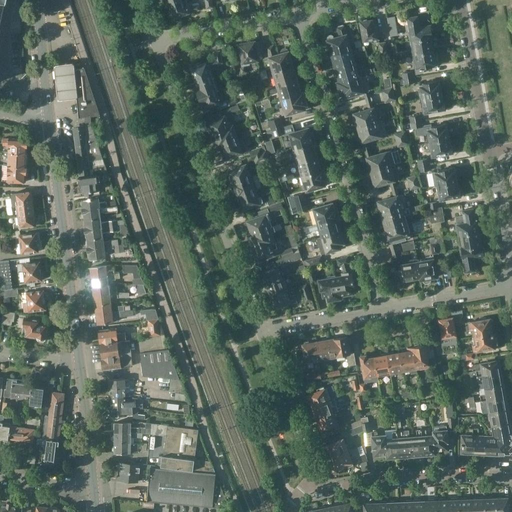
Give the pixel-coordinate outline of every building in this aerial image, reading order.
[(192,12),(200,10),(198,3),(192,4),(191,2),(187,3),(186,0),(174,0),(168,2),(169,3),(169,4),(168,6),(170,9),(171,10),(171,9),(175,20),(176,20),(176,21),(177,21),(178,21),(179,21),(180,20),(181,20),(181,19),(182,18),(182,17),(182,16),(182,15),(192,12)] [(407,18),(411,41),(431,38),(433,37),(432,34),(433,33),(432,30),(431,29),(430,25),(423,26),(421,15),(409,17),(409,18),(407,18)] [(398,34),(395,17),(387,19),(391,36),(398,34)] [(372,43),(379,41),(375,19),(369,21),(367,20),(364,20),(363,22),(361,22),(364,41),(372,39),(372,43)] [(332,55),(350,49),(344,26),(343,27),(342,25),(337,27),(338,28),(337,28),(339,37),(334,38),(334,37),(333,36),(332,35),(331,35),(330,35),(329,36),(328,36),(328,37),(327,37),(327,38),(327,39),(327,40),(328,41),(332,55)] [(411,41),(414,55),(433,51),(431,38),(411,41)] [(262,53),(262,49),(261,49),(260,41),(252,43),(250,42),(246,42),(246,44),(239,45),(243,65),(258,62),(256,54),(262,53)] [(392,43),(386,44),(387,53),(388,58),(389,60),(395,58),(392,43)] [(272,68),(274,73),(292,67),(288,52),(287,50),(286,50),(286,49),(285,49),(284,49),(283,50),(282,50),(281,51),(281,52),(281,53),(281,54),(276,56),(273,46),(267,48),(271,61),(265,63),(266,69),(272,68)] [(335,66),(335,67),(345,65),(345,67),(355,64),(350,49),(332,55),(334,61),(333,62),(334,67),(335,66)] [(197,82),(197,84),(211,78),(208,70),(214,68),(214,67),(222,64),(220,51),(214,53),(215,60),(199,66),(198,65),(198,64),(197,63),(196,63),(195,63),(194,63),(193,63),(193,64),(192,64),(192,65),(191,65),(191,66),(191,67),(192,68),(195,77),(194,79),(195,82),(197,83),(197,82)] [(436,67),(433,51),(414,55),(415,61),(413,62),(415,74),(424,73),(423,69),(436,67)] [(339,82),(358,77),(355,64),(345,67),(345,65),(335,67),(337,72),(335,72),(337,77),(338,77),(339,82)] [(57,102),(77,100),(74,65),(54,67),(57,102)] [(274,73),(278,86),(298,80),(295,73),(294,73),(292,67),(274,73)] [(80,118),(81,118),(99,116),(83,69),(84,69),(84,68),(83,68),(82,68),(75,71),(75,70),(74,70),(74,71),(73,72),(74,72),(77,100),(79,117),(78,117),(78,118),(79,118),(79,119),(80,119),(80,118)] [(363,92),(358,77),(339,82),(337,83),(341,95),(343,94),(344,98),(363,92)] [(195,92),(197,98),(216,91),(211,78),(197,84),(194,85),(196,91),(195,92)] [(404,87),(414,85),(413,78),(403,79),(404,87)] [(278,86),(282,99),(300,94),(299,88),(300,87),(298,80),(278,86)] [(422,99),(441,95),(439,81),(422,83),(423,85),(420,85),(422,99)] [(381,91),(383,98),(394,94),(392,88),(381,91)] [(215,105),(223,102),(221,97),(219,98),(216,91),(197,98),(199,104),(201,103),(203,110),(211,107),(211,108),(215,106),(215,105)] [(303,93),(300,94),(282,99),(284,107),(280,109),(282,116),(305,110),(304,106),(307,105),(303,93)] [(396,101),(394,94),(383,98),(385,104),(396,101)] [(422,99),(425,114),(445,110),(444,102),(442,102),(441,95),(422,99)] [(356,119),(359,127),(377,122),(372,104),(368,105),(369,110),(354,114),(354,115),(353,115),(353,116),(352,116),(352,117),(353,118),(354,119),(355,119),(356,119)] [(208,125),(212,135),(229,129),(224,116),(207,122),(208,125)] [(271,128),(271,129),(282,126),(280,118),(261,123),(263,130),(271,128)] [(412,130),(422,127),(421,121),(411,123),(412,130)] [(382,136),(377,122),(359,127),(361,136),(361,137),(361,138),(363,138),(363,140),(362,141),(364,147),(364,148),(365,148),(366,148),(366,147),(366,146),(368,146),(367,141),(382,136)] [(429,142),(449,139),(446,124),(430,127),(430,128),(427,128),(429,142)] [(84,147),(98,145),(91,125),(85,126),(85,125),(80,126),(73,129),(75,149),(84,147)] [(271,129),(272,130),(267,132),(269,139),(284,134),(282,126),(271,129)] [(217,148),(220,147),(238,140),(233,127),(229,129),(212,135),(217,148)] [(289,134),(292,141),(294,149),(313,144),(315,143),(312,132),(310,133),(309,128),(289,134)] [(396,140),(406,138),(405,132),(395,135),(396,140)] [(409,145),(406,138),(396,140),(399,148),(409,145)] [(8,146),(8,153),(26,154),(27,149),(27,139),(8,139),(3,139),(3,146),(8,146)] [(242,139),(238,140),(220,147),(220,148),(220,150),(221,153),(222,153),(223,153),(225,159),(231,157),(231,158),(236,156),(235,155),(246,151),(242,139)] [(431,153),(432,157),(453,153),(452,146),(450,146),(449,139),(429,142),(427,143),(429,154),(431,153)] [(251,156),(267,150),(267,149),(265,149),(263,141),(247,147),(251,156)] [(272,141),(265,143),(269,155),(275,153),(272,141)] [(298,163),(317,157),(313,144),(294,149),(298,163)] [(84,147),(75,149),(78,165),(85,164),(95,163),(94,160),(103,159),(98,145),(84,147)] [(271,160),(267,150),(251,156),(253,163),(254,162),(255,166),(271,160)] [(372,157),(370,152),(368,153),(368,152),(367,152),(366,152),(366,153),(368,160),(369,159),(369,162),(368,162),(368,163),(371,172),(394,165),(392,157),(388,158),(386,153),(372,157)] [(7,166),(27,167),(27,166),(26,166),(26,161),(27,160),(28,154),(26,154),(8,153),(7,166)] [(317,157),(298,163),(302,176),(321,170),(317,157)] [(85,164),(78,165),(79,177),(78,177),(79,180),(86,179),(108,176),(104,164),(95,165),(95,163),(85,164)] [(235,169),(229,171),(231,177),(230,178),(232,184),(250,178),(245,165),(239,167),(239,166),(235,168),(235,169)] [(371,172),(374,181),(373,181),(372,182),(372,183),(372,184),(373,185),(374,186),(375,186),(389,181),(391,186),(395,185),(394,180),(399,179),(394,165),(371,172)] [(420,173),(430,171),(429,165),(418,166),(420,173)] [(26,175),(27,167),(7,166),(6,182),(25,182),(26,175)] [(438,186),(457,182),(454,168),(438,171),(439,172),(435,173),(438,186)] [(323,170),(321,170),(302,176),(306,191),(325,185),(324,180),(326,180),(323,170)] [(409,184),(420,181),(418,175),(407,178),(409,184)] [(109,179),(108,176),(86,179),(79,180),(79,183),(81,183),(83,192),(83,191),(84,192),(85,192),(86,196),(99,195),(98,181),(109,179)] [(234,195),(236,195),(236,196),(258,189),(254,179),(251,180),(250,178),(232,184),(234,190),(233,192),(234,195)] [(420,181),(409,184),(410,190),(422,187),(420,181)] [(438,186),(440,201),(461,197),(459,189),(458,189),(457,182),(438,186)] [(257,204),(259,209),(277,202),(275,198),(266,201),(266,200),(263,201),(258,189),(236,196),(236,197),(237,197),(239,203),(241,203),(243,209),(249,207),(250,208),(253,206),(253,205),(257,204)] [(12,198),(13,206),(32,204),(32,201),(33,200),(32,197),(31,197),(30,191),(12,194),(12,190),(2,190),(1,195),(7,195),(7,198),(12,198)] [(378,202),(382,216),(407,208),(405,202),(407,202),(406,197),(405,197),(404,195),(399,196),(397,191),(393,192),(394,197),(378,202)] [(288,198),(290,206),(305,201),(303,193),(288,198)] [(82,207),(83,211),(107,208),(107,207),(107,202),(99,203),(98,198),(82,200),(82,201),(81,202),(81,206),(82,206),(82,207)] [(308,209),(306,203),(305,201),(290,206),(292,213),(308,209)] [(281,203),(270,208),(271,213),(283,208),(281,203)] [(318,224),(337,219),(339,218),(336,208),(334,208),(332,203),(313,209),(318,224)] [(13,206),(15,217),(34,215),(32,204),(13,206)] [(111,206),(107,207),(107,208),(83,211),(83,213),(83,214),(82,215),(82,218),(84,219),(84,220),(101,218),(100,213),(118,211),(117,206),(116,206),(113,206),(111,206)] [(410,208),(407,208),(382,216),(386,230),(405,224),(403,216),(417,212),(416,206),(410,208)] [(439,208),(428,210),(428,211),(429,211),(431,224),(445,221),(442,207),(439,208)] [(254,219),(247,221),(249,227),(248,228),(249,231),(251,232),(252,234),(271,227),(269,220),(271,219),(268,208),(258,212),(260,217),(258,217),(258,216),(254,218),(254,219)] [(457,224),(459,235),(478,232),(476,220),(475,220),(473,209),(463,211),(465,222),(457,224)] [(15,217),(15,223),(13,224),(14,229),(35,226),(34,220),(35,219),(35,216),(34,216),(34,215),(15,217)] [(117,226),(120,225),(125,224),(124,220),(116,221),(116,220),(101,222),(101,218),(84,220),(84,221),(83,222),(83,225),(85,226),(84,227),(85,230),(117,226)] [(304,234),(319,229),(322,237),(341,232),(337,219),(318,224),(302,228),(304,234)] [(253,248),(276,240),(273,232),(283,229),(281,223),(271,227),(252,234),(248,235),(249,238),(250,238),(250,240),(249,240),(250,241),(253,248)] [(127,228),(125,224),(120,225),(121,234),(129,233),(127,228)] [(405,224),(386,230),(387,231),(383,232),(386,241),(389,240),(390,243),(388,243),(389,245),(390,245),(392,250),(393,250),(393,249),(396,249),(394,242),(409,238),(405,224)] [(86,238),(86,239),(104,237),(103,232),(117,231),(117,227),(117,226),(85,230),(85,233),(86,233),(86,234),(85,235),(85,238),(86,238)] [(322,237),(324,246),(320,247),(322,254),(325,253),(345,247),(341,232),(322,237)] [(459,235),(461,249),(481,245),(478,232),(459,235)] [(19,235),(21,254),(38,252),(38,250),(39,249),(39,246),(37,244),(36,233),(19,235)] [(87,246),(87,249),(113,246),(113,244),(111,244),(111,240),(105,241),(104,237),(86,239),(87,240),(85,241),(86,244),(87,245),(87,246)] [(436,240),(437,243),(439,253),(445,252),(443,242),(442,239),(436,240)] [(256,256),(257,258),(258,260),(275,254),(273,250),(278,248),(276,243),(277,242),(276,240),(253,248),(255,255),(256,256)] [(413,241),(401,244),(404,252),(415,248),(413,241)] [(437,243),(431,244),(432,254),(439,253),(437,243)] [(465,272),(475,270),(473,259),(485,257),(484,253),(485,252),(484,249),(483,249),(482,245),(481,245),(461,249),(465,272)] [(113,246),(87,249),(88,252),(88,253),(87,254),(87,257),(89,258),(89,259),(106,257),(105,252),(112,251),(112,249),(113,249),(113,246)] [(283,258),(300,252),(298,246),(281,252),(283,258)] [(283,258),(285,263),(285,264),(302,258),(300,252),(283,258)] [(452,252),(446,254),(448,263),(454,262),(452,252)] [(411,263),(403,264),(402,255),(395,257),(395,256),(394,256),(393,257),(391,258),(392,263),(395,262),(397,270),(402,270),(403,275),(402,275),(401,275),(401,276),(400,277),(400,278),(400,279),(401,280),(402,280),(402,281),(403,281),(420,278),(418,262),(417,259),(410,260),(411,263)] [(306,260),(308,267),(323,263),(320,256),(306,260)] [(339,295),(340,295),(341,296),(345,295),(346,294),(358,292),(356,285),(354,285),(351,268),(348,269),(347,263),(349,263),(347,257),(337,260),(339,266),(341,266),(342,273),(340,273),(341,275),(335,276),(339,295)] [(437,277),(433,259),(433,257),(426,258),(427,260),(418,262),(420,278),(420,280),(422,280),(422,281),(423,282),(423,283),(424,283),(425,284),(426,284),(427,284),(428,284),(429,283),(430,283),(430,282),(430,281),(431,281),(431,280),(431,279),(430,278),(437,277)] [(12,289),(9,261),(0,261),(0,279),(1,291),(12,289)] [(39,262),(23,264),(17,265),(18,272),(24,271),(25,283),(42,280),(42,279),(43,277),(42,274),(41,273),(39,262)] [(112,270),(112,265),(90,268),(91,277),(120,274),(119,272),(115,272),(115,269),(112,270)] [(128,265),(128,273),(134,274),(134,278),(141,278),(137,265),(128,265)] [(284,277),(280,265),(262,272),(264,277),(263,278),(265,284),(284,277)] [(313,270),(307,272),(311,283),(317,281),(313,270)] [(93,287),(110,284),(115,283),(115,279),(117,279),(116,278),(120,278),(120,274),(91,277),(93,287)] [(329,300),(338,298),(338,299),(340,298),(339,295),(335,276),(318,279),(322,298),(327,298),(327,301),(329,300)] [(284,277),(265,284),(267,291),(269,290),(271,296),(289,290),(284,277)] [(93,287),(94,295),(118,292),(117,287),(110,288),(110,284),(93,287)] [(312,301),(306,284),(300,286),(305,303),(312,301)] [(271,296),(271,298),(270,299),(272,303),(273,303),(275,308),(287,304),(288,305),(297,301),(294,294),(291,296),(289,290),(271,296)] [(24,314),(26,314),(44,317),(43,310),(46,309),(45,307),(47,307),(46,301),(45,301),(43,291),(26,293),(27,302),(23,302),(24,314)] [(129,292),(118,292),(94,295),(95,305),(118,302),(117,298),(119,298),(119,297),(129,297),(129,292)] [(118,302),(95,305),(94,306),(94,312),(96,311),(96,315),(119,312),(131,311),(130,305),(124,306),(119,307),(118,302)] [(151,309),(140,310),(141,314),(146,314),(146,320),(158,319),(155,309),(151,309)] [(119,312),(96,315),(97,323),(120,321),(119,317),(132,315),(132,311),(131,311),(119,312)] [(3,312),(2,324),(11,325),(12,321),(14,321),(14,313),(3,312)] [(25,318),(26,314),(24,314),(19,313),(18,326),(26,327),(25,336),(37,337),(37,339),(38,341),(44,341),(45,340),(45,338),(46,338),(47,324),(39,323),(40,320),(25,318)] [(455,325),(463,324),(462,322),(463,322),(462,317),(461,317),(461,316),(454,317),(455,325)] [(454,317),(453,317),(438,320),(437,320),(436,321),(435,322),(435,323),(435,324),(435,325),(435,326),(436,326),(436,327),(437,327),(438,327),(439,328),(440,327),(442,337),(450,336),(452,350),(459,349),(455,325),(454,317)] [(492,335),(492,334),(490,325),(491,325),(492,324),(492,323),(493,323),(493,322),(492,321),(492,320),(491,320),(491,319),(490,319),(489,319),(469,322),(470,330),(473,329),(474,338),(492,335)] [(149,329),(150,336),(164,334),(159,320),(148,321),(149,329)] [(116,328),(98,330),(100,343),(130,340),(130,339),(126,340),(125,333),(117,334),(116,328)] [(493,333),(492,334),(492,335),(474,338),(475,343),(473,344),(474,351),(493,348),(492,343),(496,342),(495,336),(495,335),(496,335),(496,334),(495,334),(493,334),(493,333)] [(347,355),(349,365),(356,364),(354,353),(350,354),(347,336),(346,337),(345,335),(341,336),(340,338),(339,338),(338,337),(334,337),(333,339),(328,340),(331,358),(347,355)] [(318,360),(331,358),(328,340),(327,340),(326,339),(321,340),(321,341),(315,342),(318,360)] [(101,356),(102,357),(132,353),(130,340),(100,343),(102,356),(101,356)] [(304,344),(302,344),(304,355),(302,355),(303,362),(318,360),(315,342),(309,343),(308,342),(304,343),(304,344)] [(412,347),(412,351),(413,351),(416,368),(430,365),(429,359),(434,358),(432,344),(420,346),(419,345),(415,346),(414,347),(412,347)] [(143,375),(171,378),(180,379),(169,349),(140,352),(143,375)] [(402,353),(400,353),(403,370),(416,368),(413,351),(412,351),(407,352),(406,351),(402,351),(402,353)] [(103,370),(107,369),(134,366),(132,353),(102,357),(103,370)] [(393,353),(387,354),(390,373),(403,370),(400,353),(393,354),(393,353)] [(381,356),(374,357),(377,375),(390,373),(387,354),(381,355),(381,356)] [(361,356),(364,377),(377,375),(374,357),(372,358),(371,357),(368,357),(368,359),(367,359),(366,355),(361,356)] [(477,376),(490,374),(491,376),(501,374),(500,367),(501,367),(500,360),(481,364),(475,365),(476,370),(464,372),(464,373),(460,374),(461,379),(477,376)] [(320,373),(313,375),(307,376),(308,382),(321,379),(320,373)] [(502,379),(501,374),(491,376),(490,374),(477,376),(478,380),(483,379),(484,389),(504,385),(503,379),(502,379)] [(16,395),(29,397),(31,384),(24,383),(24,381),(7,378),(6,389),(4,389),(3,397),(14,398),(16,395)] [(180,379),(171,378),(170,392),(185,393),(180,379)] [(109,380),(110,389),(131,388),(131,387),(134,387),(133,380),(129,381),(129,379),(125,380),(125,379),(109,380)] [(37,385),(31,384),(29,397),(30,397),(29,405),(41,406),(44,388),(37,387),(37,385)] [(479,390),(481,402),(505,398),(504,392),(505,392),(504,385),(484,389),(479,390)] [(318,391),(308,395),(308,397),(307,398),(308,401),(310,401),(312,407),(330,400),(336,397),(332,386),(325,389),(325,387),(317,389),(318,391)] [(110,395),(110,399),(127,398),(127,395),(131,394),(131,388),(110,389),(110,390),(108,391),(108,395),(110,395)] [(45,416),(44,417),(58,419),(58,418),(61,418),(63,402),(61,402),(62,395),(52,393),(49,416),(45,416)] [(111,408),(132,406),(135,406),(136,408),(137,409),(143,409),(143,399),(136,398),(136,400),(127,400),(127,398),(110,399),(111,408)] [(489,413),(509,410),(508,403),(506,404),(505,398),(481,402),(482,406),(487,405),(489,413)] [(312,407),(313,409),(312,410),(313,413),(315,414),(317,419),(339,411),(336,404),(332,406),(330,400),(312,407)] [(135,406),(132,406),(111,408),(111,416),(127,415),(133,414),(132,412),(137,412),(137,409),(136,408),(135,406)] [(489,413),(492,429),(493,429),(493,431),(497,430),(496,425),(510,423),(509,416),(510,416),(509,410),(489,413)] [(319,429),(321,430),(321,431),(331,428),(332,430),(340,427),(337,418),(341,416),(339,411),(317,419),(319,424),(318,426),(319,429)] [(0,437),(7,439),(9,426),(9,423),(4,422),(4,415),(0,414),(0,437)] [(368,416),(361,417),(364,432),(370,432),(368,416)] [(47,439),(47,441),(59,442),(59,439),(58,439),(60,425),(57,425),(58,419),(44,417),(42,439),(47,439)] [(352,423),(353,428),(362,425),(361,420),(352,423)] [(143,433),(145,434),(146,428),(131,428),(131,423),(115,423),(115,433),(143,433)] [(496,425),(497,430),(499,438),(503,437),(504,442),(511,440),(511,435),(510,423),(496,425)] [(166,436),(165,446),(196,450),(198,434),(198,430),(151,424),(151,428),(150,434),(166,436)] [(9,426),(7,439),(23,441),(24,438),(31,439),(32,430),(25,429),(25,428),(9,426)] [(435,451),(437,451),(447,450),(448,449),(447,449),(446,442),(448,442),(447,426),(441,426),(441,429),(432,430),(433,434),(434,434),(435,451)] [(461,454),(468,454),(468,453),(475,453),(475,443),(473,443),(474,429),(468,428),(468,435),(462,435),(461,454)] [(424,455),(437,454),(437,451),(435,451),(434,434),(433,434),(426,435),(426,429),(421,430),(422,437),(420,437),(422,446),(424,446),(424,455)] [(479,453),(479,455),(485,455),(486,438),(486,436),(479,435),(479,429),(474,429),(473,443),(475,443),(475,453),(479,453)] [(485,455),(491,455),(491,454),(498,454),(499,438),(497,430),(493,431),(493,429),(492,429),(486,429),(486,436),(486,438),(485,455)] [(418,435),(410,436),(411,456),(424,455),(424,446),(422,446),(420,437),(422,437),(421,430),(417,430),(418,435)] [(385,455),(386,458),(387,458),(386,439),(385,434),(377,434),(377,431),(372,431),(373,435),(372,435),(373,448),(374,448),(375,455),(375,456),(385,455)] [(410,436),(402,437),(402,431),(397,431),(397,437),(398,438),(399,439),(400,447),(397,447),(398,457),(411,456),(410,436)] [(115,433),(115,442),(132,442),(132,438),(142,438),(143,433),(115,433)] [(386,439),(387,458),(398,457),(397,447),(400,447),(399,439),(398,438),(397,437),(388,438),(387,436),(387,434),(385,434),(386,439)] [(503,437),(499,438),(498,454),(509,455),(511,451),(511,440),(504,442),(503,437)] [(329,452),(331,457),(348,451),(343,438),(326,445),(327,446),(326,448),(327,451),(329,452)] [(37,446),(46,447),(44,460),(45,460),(47,463),(51,464),(54,461),(56,449),(58,450),(59,442),(47,441),(38,440),(37,446)] [(132,444),(132,442),(115,442),(115,446),(113,447),(112,450),(114,452),(114,453),(139,453),(139,444),(132,444)] [(195,459),(196,450),(165,446),(164,456),(162,456),(161,466),(161,467),(214,473),(216,474),(216,473),(211,461),(210,461),(195,459)] [(353,465),(353,464),(348,451),(331,457),(333,463),(332,464),(333,467),(335,468),(336,469),(346,465),(346,468),(353,465)] [(118,479),(137,481),(138,465),(119,463),(118,479)] [(224,508),(225,504),(225,497),(216,474),(214,473),(161,467),(161,466),(138,463),(138,468),(150,469),(147,501),(224,508)] [(485,511),(485,497),(478,498),(478,499),(473,499),(473,500),(473,511),(485,511)] [(485,497),(485,511),(496,511),(496,498),(492,498),(492,497),(485,497)] [(451,500),(447,500),(447,511),(459,511),(459,498),(451,499),(451,500)] [(466,498),(459,498),(459,511),(470,511),(470,500),(471,500),(471,499),(466,499),(466,498)] [(508,511),(508,498),(496,498),(496,511),(508,511)] [(429,501),(425,501),(425,511),(436,511),(436,499),(429,500),(429,501)] [(436,499),(436,511),(447,511),(447,500),(443,500),(443,499),(436,499)] [(414,511),(414,500),(406,501),(406,502),(401,502),(401,503),(402,503),(401,511),(414,511)] [(414,500),(414,511),(425,511),(425,501),(421,501),(421,500),(414,500)] [(14,511),(16,508),(17,508),(17,503),(2,501),(1,510),(0,511),(14,511)] [(380,503),(376,503),(376,511),(387,511),(387,501),(380,502),(380,503)] [(394,501),(387,501),(387,511),(399,511),(399,503),(399,502),(394,502),(394,501)] [(351,502),(342,504),(343,511),(355,511),(354,504),(352,505),(351,502)] [(335,506),(330,507),(331,511),(343,511),(342,504),(341,505),(341,503),(335,505),(335,506)] [(376,511),(376,503),(364,504),(364,511),(376,511)]
